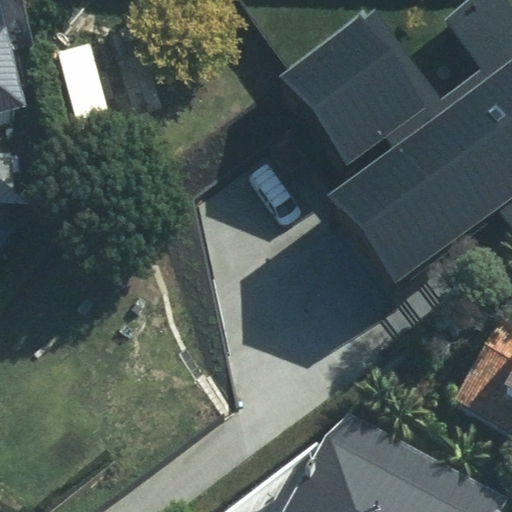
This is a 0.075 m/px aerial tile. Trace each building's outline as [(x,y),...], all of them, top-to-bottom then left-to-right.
[(320,185),(395,283),(493,209),(511,233),(511,5),(508,0),(458,0),(435,18),(475,69),(441,94),(374,6),(274,82),(341,169),(320,185)] [(0,245),(35,208),(0,175),(0,118),(29,111),(7,25),(0,27),(0,245)] [(367,291),(307,335),(317,349),(254,395),(281,432),(349,382),(353,388),(409,348),(367,291)] [(511,333),(500,326),(447,416),(511,454),(511,333)] [(501,511),(343,434),(304,511),(501,511)]
